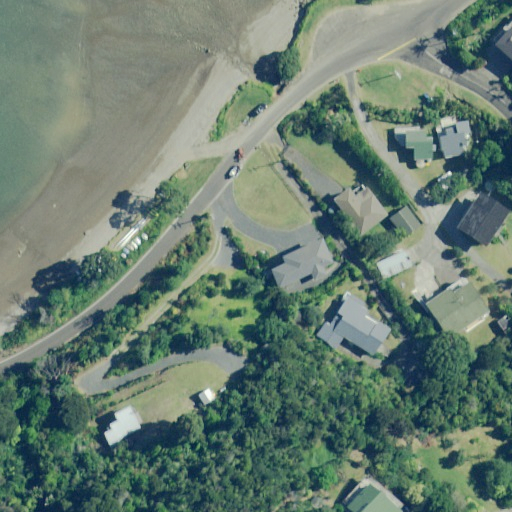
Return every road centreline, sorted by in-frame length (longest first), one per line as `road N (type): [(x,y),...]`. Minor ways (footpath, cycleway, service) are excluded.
road 1 (unclassified): [(0,342),(68,327),(305,73),(410,28)]
road 2 (residential): [(410,28),(428,51),(511,110)]
